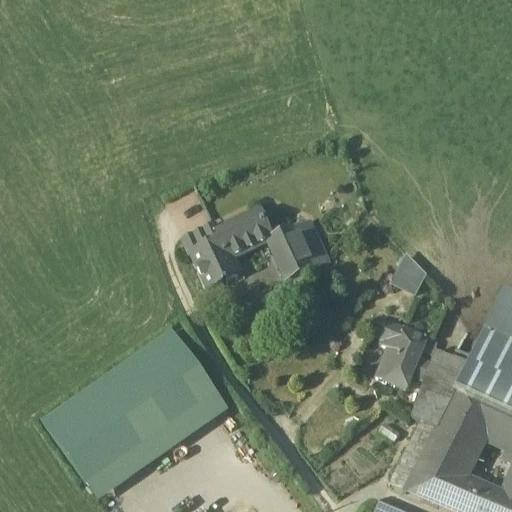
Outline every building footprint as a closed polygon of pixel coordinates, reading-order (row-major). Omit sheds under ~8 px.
[(217,238),(216,239),(219,246),(220,245),(226,258),(268,239),(259,220),(217,238)] [(308,226),(293,233),(294,234),(303,230),(307,240),(299,244),(313,276),(328,269),(308,226)] [(303,230),(294,234),(299,244),(307,240),(303,230)] [(213,231),(193,241),(200,255),(219,246),(216,239),(217,238),(213,231)] [(293,233),(268,245),(288,288),(313,277),(299,244),(294,234),(293,233)] [(200,255),(193,241),(182,245),(189,260),(190,260),(200,255)] [(200,255),(190,260),(207,296),(237,282),(226,258),(220,245),(219,246),(200,255)] [(406,262),(392,289),(413,300),(423,280),(406,262)] [(500,297),(509,295),(511,293),(511,279),(483,289),(487,302),(500,297)] [(511,295),(509,295),(500,297),(487,328),(511,339),(511,295)] [(427,344),(380,323),(372,340),(382,346),(380,350),(387,353),(417,365),(421,357),(427,344)] [(174,327),(41,421),(99,502),(231,407),(174,327)] [(511,339),(487,328),(467,369),(458,388),(511,413),(511,339)] [(437,349),(427,344),(421,357),(432,362),(434,356),(437,349)] [(417,365),(387,353),(375,382),(405,396),(411,381),(417,365)] [(467,369),(434,356),(432,362),(429,370),(423,386),(410,424),(419,428),(420,426),(435,435),(459,388),(458,388),(467,369)] [(429,370),(417,365),(411,381),(423,386),(429,370)] [(511,413),(459,388),(435,435),(404,497),(424,506),(436,511),(475,511),(483,496),(464,487),(489,440),(511,450),(511,413)] [(419,428),(388,489),(404,497),(435,435),(420,426),(419,428)] [(511,491),(507,489),(501,504),(511,508),(511,491)] [(511,511),(511,508),(501,504),(483,496),(475,511),(511,511)]
